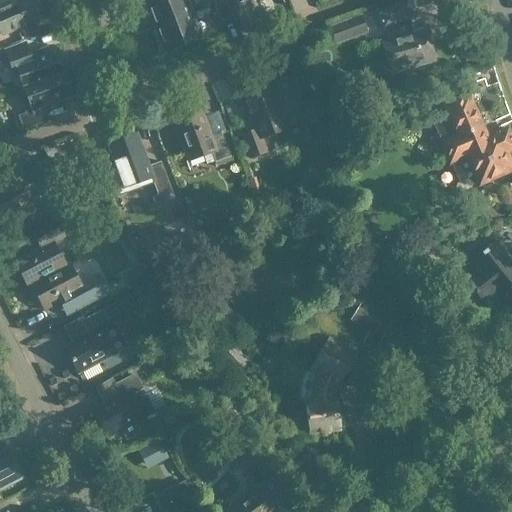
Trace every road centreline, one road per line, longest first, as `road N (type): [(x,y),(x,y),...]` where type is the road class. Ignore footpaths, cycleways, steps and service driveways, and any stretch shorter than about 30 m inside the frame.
road 1 (residential): [(97,112),(369,0)]
road 2 (residential): [(93,511),(0,339)]
road 3 (secondary): [(400,511),(511,409)]
road 4 (residential): [(97,112),(48,0)]
